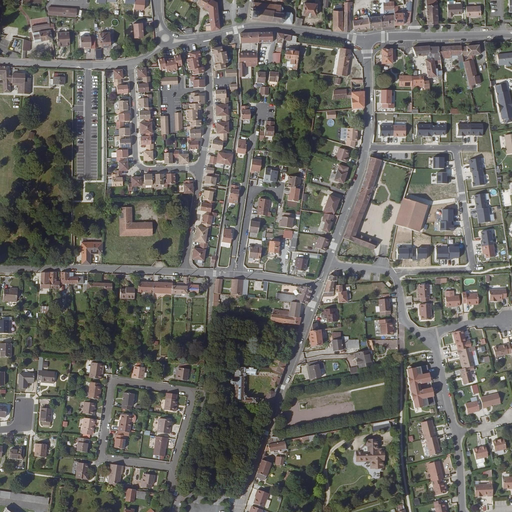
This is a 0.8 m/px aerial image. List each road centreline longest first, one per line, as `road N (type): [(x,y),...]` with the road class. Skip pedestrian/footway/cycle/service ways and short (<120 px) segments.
road 1 (residential): [(318,285),(239,501)]
road 2 (residential): [(192,397),(187,389),(111,384),(100,452),(172,467)]
road 3 (residential): [(455,147),(470,269),(392,272)]
road 4 (residential): [(0,269),(185,272)]
road 5 (residential): [(201,167),(137,163),(130,61)]
road 6 (tertiary): [(367,39),(263,26),(203,37)]
road 7 (residential): [(201,167),(209,104),(203,37)]
road 8 (unclassified): [(0,61),(130,61)]
